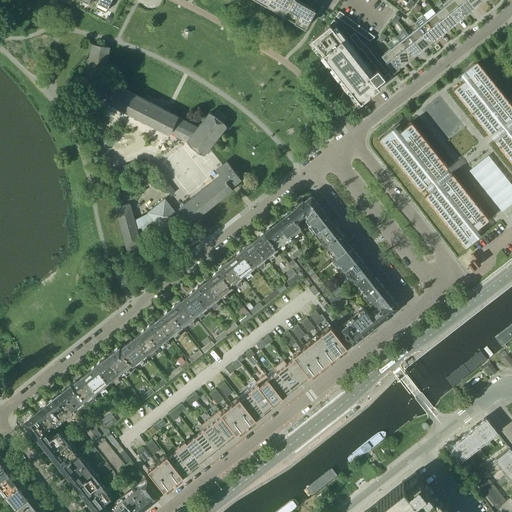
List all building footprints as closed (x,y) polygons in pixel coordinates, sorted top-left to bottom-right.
[(98,0),(95,7),(105,12),(111,0),(98,0)] [(268,0),(266,5),(275,10),(281,0),(268,0)] [(281,0),(275,10),(285,15),(293,0),(281,0)] [(299,0),(293,0),(285,15),(295,21),(305,3),(301,1),(299,0)] [(454,0),(451,0),(444,5),(457,21),(466,14),(454,0)] [(469,0),(454,0),(466,14),(475,7),(469,0)] [(314,9),(309,6),(305,3),(295,21),(305,27),(313,13),(315,9),(314,9)] [(448,28),(457,21),(444,5),(435,12),(448,28)] [(435,12),(426,19),(439,35),(448,28),(435,12)] [(430,42),(439,35),(426,19),(417,27),(430,42)] [(381,71),(378,67),(377,68),(370,74),(333,27),(330,24),(311,39),(361,101),(380,86),(379,86),(391,76),(388,73),(389,73),(388,73),(384,76),(381,71)] [(421,49),(430,42),(417,27),(409,34),(421,49)] [(409,34),(400,41),(412,57),(421,49),(409,34)] [(403,64),(412,57),(400,41),(391,48),(403,64)] [(226,126),(223,121),(227,117),(217,109),(213,114),(209,112),(197,126),(170,112),(172,110),(165,107),(165,110),(110,82),(104,80),(109,47),(91,44),(88,58),(87,58),(86,63),(87,64),(85,78),(83,78),(83,83),(84,84),(84,85),(102,88),(103,86),(108,87),(114,90),(108,102),(168,132),(168,133),(174,135),(186,141),(198,151),(203,154),(226,126)] [(381,55),(394,71),(403,64),(391,48),(381,55)] [(464,70),(505,121),(511,116),(511,115),(511,104),(477,60),(464,70)] [(461,72),(466,78),(502,124),(490,134),(492,137),(494,139),(507,129),(511,136),(511,129),(510,127),(511,125),(511,116),(505,121),(464,70),(461,72)] [(490,134),(502,124),(466,78),(453,88),(490,134)] [(435,177),(448,167),(412,121),(399,131),(435,177)] [(394,125),(391,128),(432,179),(427,184),(429,187),(431,190),(437,185),(478,236),(481,234),(476,228),(440,183),(452,173),(450,170),(448,167),(435,177),(399,131),(394,125)] [(432,179),(391,128),(379,138),(420,189),(427,184),(432,179)] [(511,161),(511,136),(507,129),(494,139),(511,161)] [(502,210),(511,202),(511,181),(489,152),(470,167),(502,210)] [(231,186),(240,179),(227,161),(216,169),(221,175),(180,207),(190,221),(232,188),(231,186)] [(476,228),(477,227),(489,218),(452,173),(440,183),(476,228)] [(465,246),(478,236),(437,185),(431,190),(424,195),(465,246)] [(305,213),(308,217),(321,207),(313,196),(309,196),(291,210),(297,219),(305,213)] [(161,229),(178,216),(165,199),(147,212),(149,214),(145,217),(142,220),(137,222),(135,222),(130,204),(115,208),(127,251),(142,247),(137,227),(141,226),(142,229),(147,227),(146,224),(150,221),(153,220),(161,229)] [(309,236),(316,231),(331,219),(321,207),(308,217),(307,218),(312,223),(311,224),(313,227),(307,233),(309,236)] [(289,212),(276,222),(288,237),(299,228),(300,225),(289,212)] [(316,231),(326,243),(341,232),(331,219),(316,231)] [(264,232),(275,247),(288,237),(276,222),(264,232)] [(264,232),(252,241),(265,257),(267,255),(271,260),(276,256),(272,251),(276,248),(275,247),(264,232)] [(326,243),(336,256),(350,244),(341,232),(326,243)] [(240,250),(253,266),(257,263),(261,268),(266,264),(262,259),(265,257),(252,241),(240,250)] [(341,262),(345,268),(360,257),(350,244),(336,256),(332,259),(337,265),(341,262)] [(240,250),(229,259),(241,275),(244,273),(248,279),(252,275),(249,270),(253,266),(240,250)] [(484,261),(478,252),(475,253),(477,256),(468,261),(473,268),(484,261)] [(352,283),(355,281),(370,269),(360,257),(345,268),(350,274),(347,277),(352,283)] [(242,283),(238,278),(241,275),(229,259),(217,269),(230,285),(234,282),(238,286),(242,283)] [(380,281),(376,277),(370,269),(355,281),(365,293),(380,281)] [(217,271),(205,281),(218,297),(220,295),(224,300),(229,296),(225,291),(230,288),(217,271)] [(286,281),(289,285),(299,277),(296,273),(286,281)] [(193,290),(206,306),(210,303),(214,308),(219,304),(215,299),(218,297),(205,281),(193,290)] [(376,305),(377,304),(389,294),(380,281),(365,293),(369,299),(371,298),(376,305)] [(283,283),(273,291),(276,295),(286,287),(283,283)] [(193,290),(181,299),(194,315),(197,313),(201,318),(206,315),(202,310),(206,306),(193,290)] [(266,303),(276,295),(273,291),(263,299),(266,303)] [(334,297),(329,301),(332,305),(343,296),(340,292),(334,297)] [(398,305),(389,294),(377,304),(380,308),(373,314),(379,322),(397,308),(398,305)] [(195,323),(191,318),(194,315),(181,299),(170,308),(168,310),(181,326),(183,324),(187,321),(191,326),(195,323)] [(253,307),(250,310),(253,313),(262,306),(260,302),(253,307)] [(168,310),(156,319),(169,336),(172,333),(176,338),(180,335),(176,330),(181,326),(168,310)] [(375,325),(376,323),(377,323),(367,310),(365,310),(353,319),(364,333),(371,327),(373,327),(375,325)] [(248,311),(238,319),(241,323),(251,315),(248,311)] [(144,329),(157,345),(162,341),(166,346),(170,343),(166,338),(169,336),(156,319),(144,329)] [(357,340),(357,338),(364,333),(353,319),(340,329),(352,344),(357,340)] [(235,322),(225,330),(228,333),(238,325),(235,322)] [(331,326),(312,340),(328,360),(347,346),(331,326)] [(144,329),(133,338),(145,354),(149,352),(152,356),(157,353),(153,348),(157,345),(144,329)] [(218,341),(228,333),(225,330),(215,338),(218,341)] [(511,331),(490,349),(495,355),(511,341),(511,331)] [(146,361),(143,356),(145,354),(133,338),(121,347),(134,363),(139,360),(142,364),(146,361)] [(201,348),(204,352),(214,344),(211,340),(201,348)] [(309,375),(328,360),(312,340),(293,355),(295,357),(309,375)] [(119,347),(107,356),(119,372),(122,369),(126,374),(131,371),(127,366),(131,363),(119,347)] [(193,361),(203,353),(200,349),(190,358),(193,361)] [(478,355),(442,383),(448,391),(484,362),(478,355)] [(107,356),(95,365),(108,381),(112,377),(116,382),(121,379),(117,374),(119,372),(107,356)] [(295,357),(287,363),(301,382),(309,375),(295,357)] [(176,368),(179,372),(189,364),(186,360),(176,368)] [(277,371),(291,389),(301,382),(287,363),(284,360),(276,365),(274,367),(277,371)] [(95,365),(83,374),(96,390),(99,388),(102,393),(107,389),(103,384),(108,381),(95,365)] [(493,366),(488,371),(491,375),(497,371),(493,366)] [(179,372),(176,368),(166,376),(169,380),(179,372)] [(283,396),(291,389),(277,371),(272,374),(268,378),(283,396)] [(83,374),(71,384),(84,399),(88,396),(92,401),(97,397),(93,393),(96,390),(83,374)] [(257,383),(273,404),(283,396),(268,378),(265,374),(256,382),(257,383)] [(149,382),(153,387),(157,383),(153,378),(149,382)] [(156,390),(166,382),(163,379),(157,383),(153,387),(156,390)] [(248,391),(250,392),(264,411),(273,404),(257,383),(248,391)] [(71,384),(60,393),(72,409),(84,399),(71,384)] [(144,399),(154,391),(151,387),(141,395),(144,399)] [(250,392),(241,399),(256,417),(264,411),(250,392)] [(60,393),(48,402),(60,418),(72,409),(60,393)] [(237,432),(256,417),(241,399),(240,397),(221,412),(237,432)] [(121,418),(141,402),(138,398),(128,406),(125,403),(117,409),(120,412),(117,414),(121,418)] [(48,402),(36,412),(47,426),(53,421),(54,423),(60,418),(48,402)] [(220,410),(211,417),(228,439),(237,432),(221,412),(220,410)] [(26,423),(42,443),(52,435),(50,433),(48,435),(43,429),(47,426),(36,412),(26,419),(26,423)] [(479,446),(497,431),(486,416),(448,446),(459,461),(460,461),(470,473),(473,470),(463,458),(475,449),(483,459),(487,456),(479,446)] [(107,428),(118,420),(115,417),(105,424),(100,418),(96,421),(115,446),(118,443),(107,428)] [(218,447),(228,439),(211,417),(201,425),(204,428),(218,447)] [(89,427),(97,438),(100,436),(100,434),(92,424),(89,427)] [(97,438),(89,427),(85,430),(94,441),(97,438)] [(218,447),(204,428),(195,435),(210,454),(218,447)] [(42,443),(51,455),(68,441),(63,435),(62,436),(58,430),(52,435),(42,443)] [(384,430),(347,460),(353,467),(390,438),(384,430)] [(201,460),(210,454),(195,435),(187,442),(201,460)] [(106,449),(103,446),(99,440),(95,443),(102,452),(106,449)] [(201,460),(187,442),(185,440),(175,448),(177,450),(191,468),(201,460)] [(61,467),(78,453),(68,441),(51,455),(61,467)] [(108,451),(112,448),(107,442),(103,446),(106,449),(108,451)] [(92,445),(85,451),(89,456),(97,449),(94,445),(92,445)] [(511,449),(510,447),(508,448),(485,466),(488,470),(499,462),(507,473),(497,481),(500,485),(510,477),(511,479),(511,449)] [(113,457),(117,454),(112,448),(108,451),(113,457)] [(106,449),(102,452),(109,460),(113,457),(108,451),(106,449)] [(132,460),(123,449),(120,452),(128,463),(132,460)] [(191,468),(177,450),(168,456),(183,475),(191,468)] [(62,469),(76,486),(93,473),(85,463),(79,456),(78,453),(61,467),(62,469)] [(113,457),(121,468),(125,465),(117,454),(113,457)] [(164,490),(183,475),(168,456),(167,454),(148,469),(164,490)] [(0,478),(12,469),(2,457),(0,458),(0,478)] [(113,457),(109,460),(118,471),(121,468),(113,457)] [(339,466),(304,493),(310,501),(345,473),(339,466)] [(12,469),(0,478),(0,485),(7,494),(22,482),(12,469)] [(115,472),(113,470),(103,477),(106,481),(115,475),(115,472)] [(448,511),(416,471),(364,511),(409,511),(411,511),(448,511)] [(85,498),(102,485),(93,473),(76,486),(85,498)] [(135,488),(148,504),(160,495),(153,486),(147,479),(135,488)] [(31,494),(22,482),(7,494),(16,506),(31,494)] [(95,510),(103,503),(103,504),(106,501),(111,497),(107,492),(108,491),(102,485),(85,498),(95,510)] [(123,498),(134,511),(138,511),(148,504),(135,488),(123,498)] [(16,506),(20,511),(34,511),(41,507),(31,494),(16,506)] [(119,504),(113,509),(115,511),(134,511),(123,498),(118,502),(119,504)] [(295,500),(279,511),(295,511),(301,508),(295,500)] [(95,510),(96,511),(108,511),(110,511),(105,505),(107,503),(106,501),(103,504),(103,503),(95,510)]
